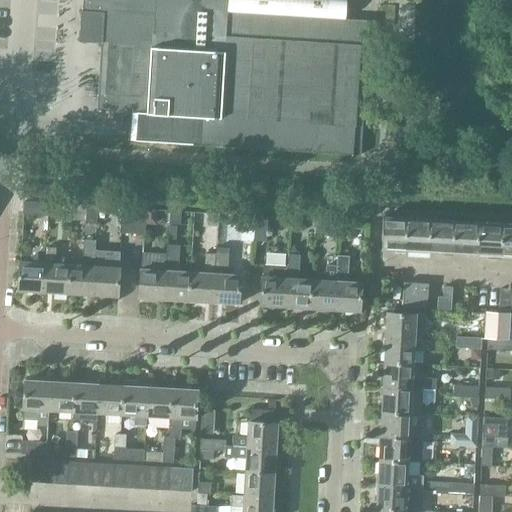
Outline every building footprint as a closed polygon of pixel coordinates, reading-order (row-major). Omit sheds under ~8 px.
[(81,10),(81,11),(83,11),(82,24),(81,40),(101,41),(101,43),(97,110),(137,113),(137,120),(135,140),(193,144),(361,155),(367,65),(368,46),(370,21),(346,19),(347,0),(83,0),(83,10),(81,10)] [(46,178),(60,179),(61,168),(46,168),(46,178)] [(24,197),(60,199),(60,187),(24,185),(24,197)] [(22,215),(48,216),(49,204),(23,202),(22,215)] [(49,204),(48,216),(58,217),(58,205),(49,204)] [(85,219),(85,223),(96,224),(96,219),(97,207),(86,206),(85,219)] [(119,233),(131,234),(133,209),(120,208),(119,233)] [(133,209),(131,234),(144,235),(144,225),(145,210),(133,209)] [(145,210),(144,225),(156,226),(157,210),(145,210)] [(180,212),(169,211),(168,224),(179,224),(180,212)] [(218,214),(207,213),(206,226),(217,226),(218,214)] [(240,240),(253,241),(254,216),(241,215),(240,240)] [(254,216),(253,241),(265,242),(266,217),(254,216)] [(381,249),(406,250),(408,218),(383,216),(381,249)] [(301,219),(290,218),(289,231),(300,232),(301,219)] [(406,250),(430,251),(432,219),(408,218),(406,250)] [(430,251),(454,253),(456,220),(432,219),(430,251)] [(454,253),(478,254),(480,222),(456,220),(454,253)] [(328,234),(341,234),(342,221),(328,221),(328,234)] [(342,221),(341,234),(349,235),(350,222),(342,221)] [(478,254),(502,255),(504,223),(480,222),(478,254)] [(502,255),(511,255),(511,223),(504,223),(502,255)] [(68,294),(92,295),(95,253),(95,241),(83,241),(82,266),(70,265),(68,294)] [(165,300),(189,301),(191,273),(179,272),(180,246),(168,245),(168,255),(165,300)] [(19,291),(44,293),(46,248),(45,264),(20,263),(19,291)] [(44,293),(68,294),(70,265),(55,264),(56,249),(46,248),(44,293)] [(216,254),(214,302),(239,304),(241,275),(229,275),(228,275),(229,248),(216,248),(216,254)] [(95,253),(92,295),(117,297),(120,254),(95,253)] [(140,298),(165,300),(168,255),(143,253),(140,298)] [(191,273),(189,301),(214,302),(216,254),(205,253),(204,273),(191,273)] [(286,307),(311,308),(313,280),(299,279),(300,256),(290,255),(289,268),(286,307)] [(339,267),(336,310),(361,312),(363,283),(347,281),(348,256),(339,255),(339,267)] [(261,305),(286,307),(289,268),(263,266),(261,305)] [(313,280),(311,308),(336,310),(339,267),(327,266),(326,280),(313,280)] [(403,283),(402,306),(427,308),(428,284),(403,283)] [(437,308),(451,309),(452,287),(444,287),(443,297),(438,297),(437,308)] [(387,313),(385,339),(421,340),(422,332),(426,328),(426,319),(423,315),(415,315),(387,313)] [(488,348),(501,349),(501,339),(509,339),(510,318),(490,317),(488,348)] [(457,346),(469,347),(470,337),(457,336),(457,346)] [(470,337),(469,347),(472,347),(482,348),(482,338),(470,337)] [(385,339),(384,363),(413,364),(413,352),(430,353),(431,341),(421,341),(421,340),(385,339)] [(501,339),(501,349),(511,349),(511,339),(509,339),(501,339)] [(481,358),(482,348),(472,347),(471,357),(481,358)] [(384,363),(383,387),(424,389),(435,390),(436,380),(412,379),(413,364),(384,363)] [(487,370),(486,379),(499,380),(500,371),(500,370),(487,369),(487,370)] [(24,409),(23,420),(38,421),(38,426),(48,427),(49,411),(51,382),(26,380),(24,409)] [(124,386),(122,415),(135,415),(135,424),(146,425),(146,416),(148,387),(138,387),(139,380),(124,380),(124,386)] [(49,411),(73,412),(75,383),(51,382),(49,411)] [(75,383),(73,412),(85,413),(84,429),(97,430),(98,413),(99,385),(75,383)] [(98,413),(122,415),(124,386),(99,385),(98,413)] [(454,396),(466,396),(467,386),(455,385),(454,396)] [(467,386),(466,396),(479,397),(480,387),(467,386)] [(164,436),(163,449),(174,449),(175,437),(169,437),(172,389),(148,387),(146,416),(170,417),(169,436),(164,436)] [(383,387),(382,412),(423,414),(424,389),(383,387)] [(485,397),(498,398),(499,388),(486,387),(485,397)] [(499,388),(498,398),(510,399),(511,389),(499,388)] [(172,389),(169,437),(175,437),(180,437),(181,432),(181,429),(195,430),(195,419),(197,390),(172,389)] [(9,397),(15,405),(23,398),(17,391),(9,397)] [(485,410),(493,410),(494,398),(486,398),(485,410)] [(382,412),(380,436),(421,438),(423,414),(382,412)] [(464,435),(464,446),(476,447),(477,435),(478,416),(466,416),(466,435),(464,435)] [(485,417),(484,436),(496,436),(506,437),(507,418),(485,417)] [(233,435),(232,446),(247,447),(275,448),(277,423),(248,422),(247,436),(233,435)] [(67,430),(66,443),(77,444),(77,431),(67,430)] [(116,433),(115,446),(125,447),(126,434),(116,433)] [(451,445),(464,446),(464,435),(452,434),(451,445)] [(379,460),(408,462),(420,462),(421,438),(380,436),(379,460)] [(484,436),(483,447),(485,447),(493,448),(495,448),(496,436),(484,436)] [(506,437),(496,436),(495,448),(508,448),(508,437),(506,437)] [(200,450),(213,451),(213,440),(200,439),(200,450)] [(213,440),(213,451),(225,451),(225,445),(226,445),(226,440),(213,440)] [(22,454),(45,455),(46,443),(22,441),(22,454)] [(77,444),(66,443),(65,456),(76,457),(77,444)] [(225,451),(224,457),(246,458),(245,471),(274,473),(275,448),(247,447),(232,446),(226,445),(225,445),(225,451)] [(125,447),(115,446),(114,459),(125,459),(125,447)] [(483,454),(482,466),(492,466),(492,454),(493,448),(485,447),(483,447),(483,454)] [(174,449),(163,449),(163,462),(173,462),(174,449)] [(200,450),(199,459),(212,460),(213,451),(200,450)] [(22,481),(34,482),(35,459),(24,458),(22,481)] [(34,482),(45,482),(46,460),(35,459),(34,482)] [(45,482),(56,483),(58,460),(46,460),(45,482)] [(56,483),(68,484),(69,461),(58,460),(56,483)] [(379,460),(378,485),(407,486),(419,487),(422,487),(423,475),(407,474),(408,462),(379,460)] [(68,484),(79,485),(80,462),(69,461),(68,484)] [(79,485),(90,485),(92,462),(80,462),(79,485)] [(90,485),(101,486),(103,463),(92,462),(90,485)] [(101,486),(113,487),(114,464),(103,463),(101,486)] [(113,487),(124,487),(126,464),(114,464),(113,487)] [(124,487),(136,488),(137,465),(126,464),(124,487)] [(136,488),(147,489),(148,466),(137,465),(136,488)] [(147,489),(158,489),(160,466),(148,466),(147,489)] [(158,489),(169,490),(171,467),(160,466),(158,489)] [(169,490),(181,491),(182,467),(171,467),(169,490)] [(182,467),(181,491),(192,491),(193,468),(182,467)] [(245,471),(244,496),(272,497),(274,473),(245,471)] [(198,482),(197,493),(209,494),(210,483),(198,482)] [(449,494),(461,495),(462,483),(449,482),(449,494)] [(462,483),(461,495),(474,496),(474,484),(462,483)] [(481,496),(493,497),(493,485),(481,484),(481,496)] [(377,509),(406,511),(417,511),(419,487),(407,486),(378,485),(377,509)] [(493,485),(493,497),(505,497),(505,485),(493,485)] [(231,504),(230,511),(271,511),(272,497),(244,496),(232,495),(231,504)]
